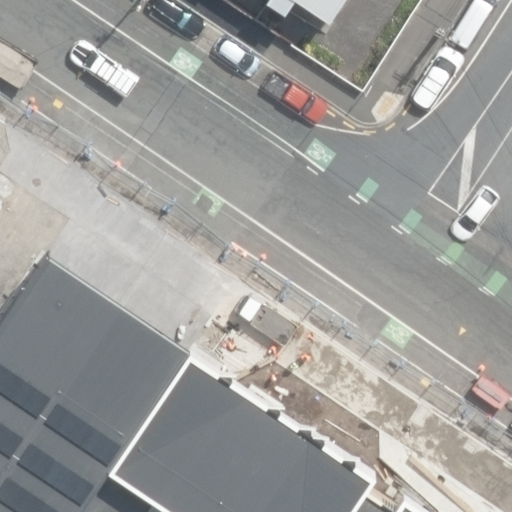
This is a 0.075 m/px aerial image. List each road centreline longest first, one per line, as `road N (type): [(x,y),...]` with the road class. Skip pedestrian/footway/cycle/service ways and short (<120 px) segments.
road 1 (residential): [(377,263),(0,10)]
road 2 (residential): [(511,101),(377,263)]
road 3 (residential): [(511,353),(377,263)]
